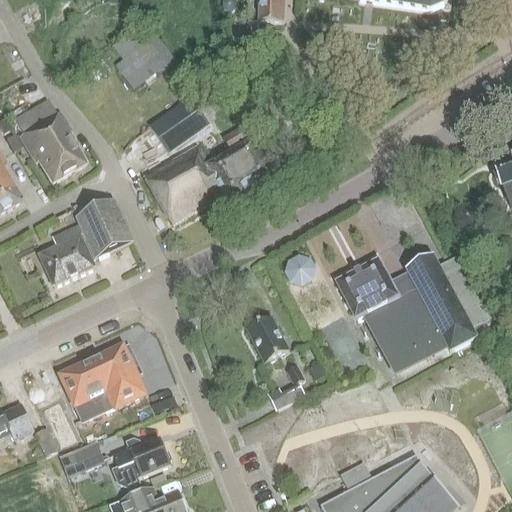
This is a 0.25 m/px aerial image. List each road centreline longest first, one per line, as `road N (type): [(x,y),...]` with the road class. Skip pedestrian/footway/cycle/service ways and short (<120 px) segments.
road 1 (tertiary): [(165,280),(301,219),(511,95)]
road 2 (tertiary): [(244,511),(152,286)]
road 3 (residential): [(118,174),(41,76),(0,1)]
road 4 (tertiary): [(0,358),(152,286)]
road 5 (residential): [(0,236),(118,174)]
